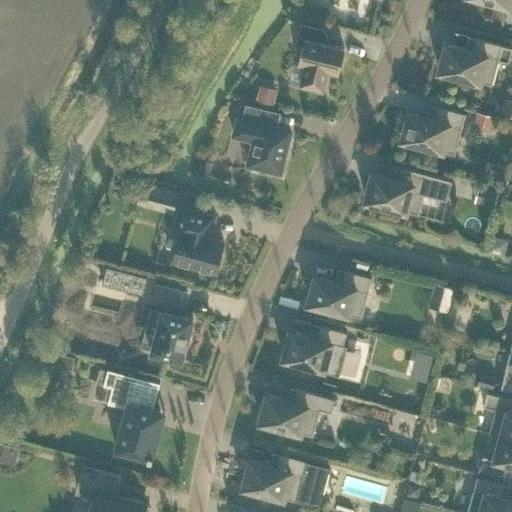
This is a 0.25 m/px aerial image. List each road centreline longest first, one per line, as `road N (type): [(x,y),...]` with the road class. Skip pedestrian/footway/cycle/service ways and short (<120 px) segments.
road 1 (residential): [(200,511),(251,318),(292,230),(426,0)]
road 2 (unclassified): [(165,0),(73,169),(0,336)]
